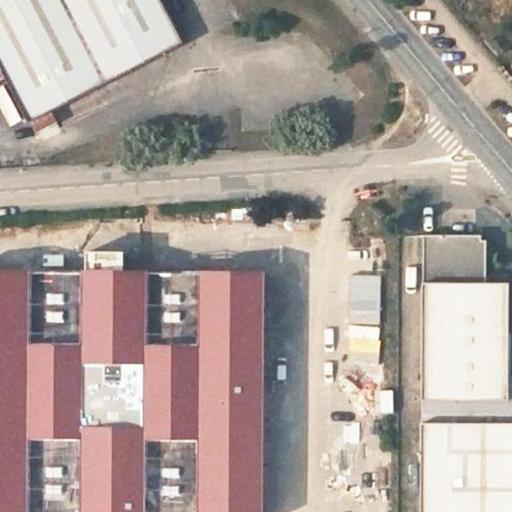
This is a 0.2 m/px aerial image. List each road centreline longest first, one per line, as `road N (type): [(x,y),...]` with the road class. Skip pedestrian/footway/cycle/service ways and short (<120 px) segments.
road 1 (unknown): [(340,511),(339,170)]
road 2 (secondary): [(365,0),(511,174)]
